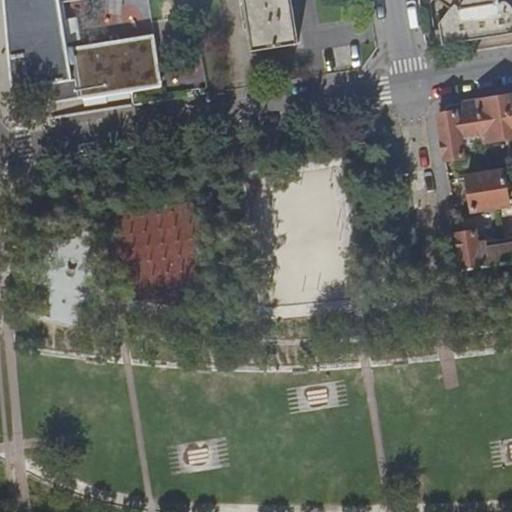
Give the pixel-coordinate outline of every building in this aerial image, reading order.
[(5,0),(14,91),(48,86),(51,104),(132,92),(134,103),(165,98),(165,94),(156,38),(68,51),(59,0),(5,0)] [(246,0),(254,51),(299,43),(293,6),(296,5),(294,0),(246,0)] [(511,6),(508,3),(504,1),(499,0),(439,0),(452,9),(440,26),(444,46),(511,34),(511,6)] [(479,102),(486,144),(511,139),(511,121),(508,96),(479,102)] [(447,161),(464,158),(462,148),(486,144),(479,102),(463,104),(464,112),(443,115),(440,119),(447,161)] [(491,175),(468,178),(473,212),(497,208),(509,206),(504,173),(491,175)] [(506,263),(502,240),(478,244),(476,233),(458,236),(464,272),(506,263)] [(511,262),(511,238),(502,240),(506,263),(511,262)]
